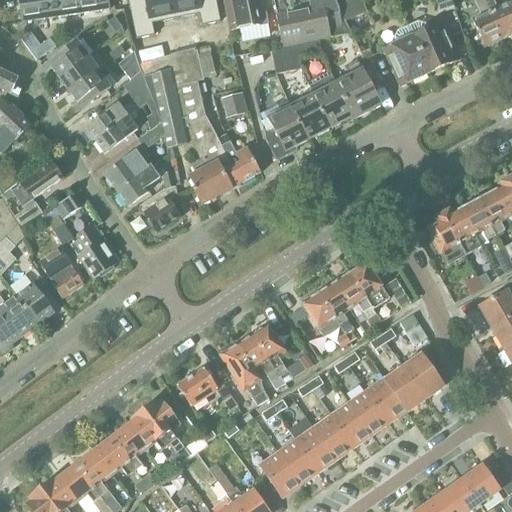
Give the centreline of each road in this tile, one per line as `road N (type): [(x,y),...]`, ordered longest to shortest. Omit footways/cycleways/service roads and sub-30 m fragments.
road 1 (residential): [(149,275),(392,120)]
road 2 (residential): [(149,275),(0,36)]
road 3 (unclassified): [(493,410),(377,207)]
road 4 (tertiary): [(0,468),(187,328)]
road 5 (tertiary): [(187,328),(377,207)]
road 6 (residential): [(316,511),(400,455),(422,454),(493,410)]
road 7 (residential): [(0,390),(149,275)]
road 8 (residential): [(392,120),(511,60)]
